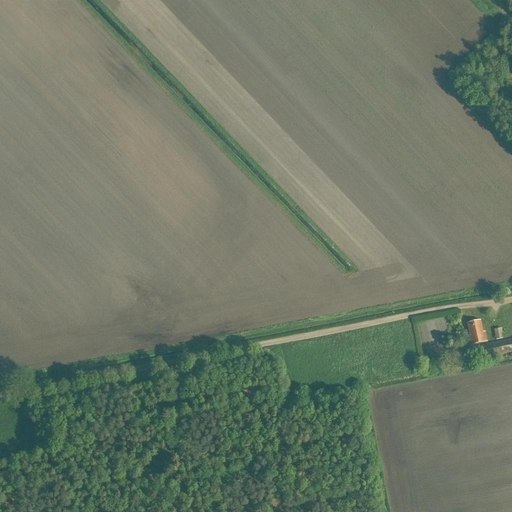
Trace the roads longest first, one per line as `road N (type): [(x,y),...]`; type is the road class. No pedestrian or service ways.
road 1 (track): [(174,361),(511,298)]
road 2 (track): [(0,396),(174,361)]
